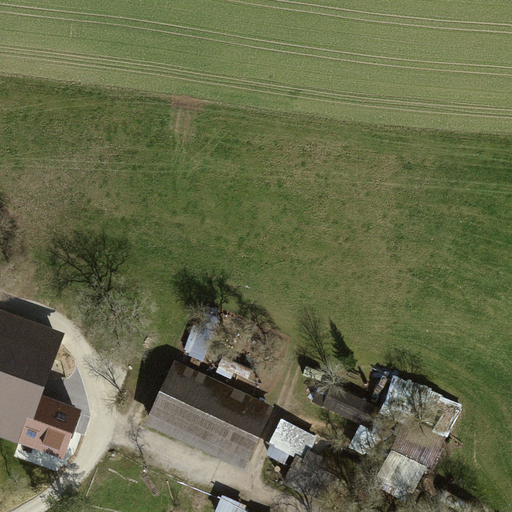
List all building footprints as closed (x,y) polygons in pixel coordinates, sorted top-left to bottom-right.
[(65,338),(0,315),(0,440),(25,449),(43,400),(65,338)] [(172,359),(143,425),(164,434),(245,469),(273,403),(172,359)] [(423,491),(465,404),(429,387),(425,396),(392,380),(380,405),(326,379),(316,401),(378,430),(373,441),(390,449),(379,470),(423,491)] [(43,400),(25,449),(65,464),(84,415),(43,400)] [(334,505),(356,463),(319,444),(324,434),(288,415),(268,452),(296,467),(288,482),(334,505)] [(248,511),(251,503),(228,496),(222,511),(248,511)]
